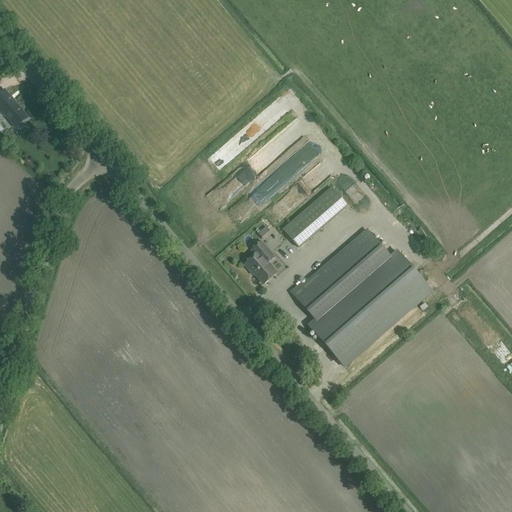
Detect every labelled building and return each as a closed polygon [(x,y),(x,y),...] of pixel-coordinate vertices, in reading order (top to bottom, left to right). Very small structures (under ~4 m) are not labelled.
[(20,71),(14,75),(17,79),(23,75),(20,71)] [(0,94),(0,109),(0,110),(12,124),(16,128),(28,118),(24,114),(4,91),(1,94),(0,94)] [(283,147),(304,128),(297,121),(277,140),(283,147)] [(348,207),(332,189),(284,231),(299,249),(348,207)] [(291,293),(315,321),(308,327),(344,367),(431,291),(397,252),(390,258),(367,231),(302,287),(301,285),(291,293)] [(275,258),(262,243),(252,251),(256,256),(245,265),(251,273),(252,272),(264,285),(277,274),(268,264),(275,258)]
